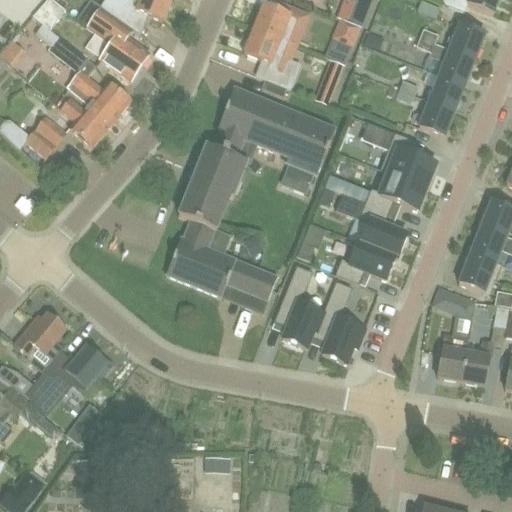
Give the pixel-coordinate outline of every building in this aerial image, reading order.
[(105,0),(99,10),(119,24),(125,15),(129,15),(131,16),(146,22),(147,19),(163,25),(172,1),(168,0),(105,0)] [(343,3),(336,21),(339,22),(340,23),(360,31),(372,0),(349,0),(348,5),(343,3)] [(492,19),(499,0),(468,0),(466,8),(492,19)] [(40,28),(48,34),(65,13),(49,1),(32,21),(40,28)] [(132,33),(119,24),(99,10),(89,3),(76,22),(85,30),(95,37),(114,50),(141,69),(149,57),(125,42),(132,33)] [(415,16),(435,23),(439,12),(420,5),(415,16)] [(252,33),(279,44),(295,50),(308,18),(280,7),(277,16),(261,9),(252,33)] [(140,38),(146,22),(131,16),(129,15),(125,15),(119,24),(132,33),(140,38)] [(360,31),(340,23),(330,43),(351,52),(360,32),(360,31)] [(50,51),(57,41),(48,34),(40,28),(33,37),(50,51)] [(448,54),(473,64),(484,37),(459,28),(448,54)] [(258,74),(255,81),(263,84),(286,93),(288,94),(298,69),(289,66),(295,50),(279,44),(252,33),(242,57),(261,65),(258,74)] [(422,33),(418,43),(434,49),(437,39),(422,33)] [(129,86),(141,69),(114,50),(95,37),(85,52),(100,62),(98,65),(109,72),(129,86)] [(96,71),(57,41),(50,51),(47,55),(76,77),(65,91),(67,93),(87,109),(111,129),(130,105),(106,85),(100,93),(87,82),(96,71)] [(463,90),(473,64),(448,54),(434,49),(418,43),(415,52),(429,57),(427,61),(443,67),(438,80),(463,90)] [(12,44),(0,57),(0,62),(11,72),(25,55),(12,44)] [(342,69),(329,64),(314,104),(326,110),(342,69)] [(453,115),(463,90),(438,80),(428,106),(453,115)] [(286,93),(263,84),(261,91),(283,100),(286,93)] [(398,94),(413,100),(417,91),(401,85),(398,94)] [(232,203),(246,167),(236,163),(243,144),(287,162),(285,167),(315,180),(334,134),(233,93),(229,104),(217,134),(219,135),(212,153),(205,151),(196,175),(191,187),(177,221),(190,225),(182,244),(180,243),(165,280),(220,302),(225,289),(267,306),(271,295),(277,281),(275,280),(275,281),(206,254),(213,235),(215,236),(228,201),(232,203)] [(410,109),(413,100),(398,94),(394,103),(410,109)] [(111,129),(87,109),(82,114),(69,103),(60,114),(74,125),(68,133),(74,138),(91,152),(111,129)] [(453,115),(428,106),(418,133),(443,142),(453,115)] [(0,136),(18,153),(23,147),(30,139),(9,123),(4,123),(0,120),(0,136)] [(45,121),(34,134),(30,139),(23,147),(44,165),(66,138),(65,137),(45,121)] [(419,163),(412,160),(417,148),(417,147),(393,138),(379,175),(387,178),(387,177),(425,192),(434,169),(419,163)] [(388,218),(392,206),(399,209),(415,216),(425,192),(387,177),(387,178),(379,197),(370,193),(364,209),(388,218)] [(327,209),(332,195),(322,191),(317,205),(327,209)] [(480,231),(505,241),(511,223),(511,213),(490,205),(480,231)] [(394,262),(396,263),(406,239),(390,233),(383,230),(388,218),(364,209),(357,224),(367,228),(359,247),(359,248),(394,262)] [(511,243),(505,241),(480,231),(469,257),(495,266),(499,256),(511,260),(511,243)] [(301,246),(296,258),(308,263),(313,250),(301,246)] [(369,279),(385,285),(394,262),(359,248),(359,247),(357,246),(349,267),(340,263),(334,280),(358,289),(363,277),(369,279)] [(469,257),(463,272),(494,284),(500,268),(495,266),(469,257)] [(315,336),(323,316),(300,307),(307,288),(306,287),(310,276),(295,270),(272,327),(273,327),(286,332),(284,338),(281,344),(305,353),(307,348),(310,342),(312,335),(315,336)] [(488,300),(494,284),(463,272),(457,288),(488,300)] [(350,292),(335,286),(323,316),(315,336),(312,335),(310,342),(325,348),(323,354),(321,359),(345,369),(352,351),(355,353),(363,333),(339,323),(347,304),(345,303),(350,292)] [(225,289),(220,302),(262,318),(267,306),(225,289)] [(438,291),(431,309),(454,319),(451,340),(467,343),(473,306),(438,291)] [(508,312),(511,312),(511,297),(496,295),(494,302),(493,309),(496,310),(508,312)] [(496,310),(489,347),(492,348),(501,350),(502,341),(508,312),(496,310)] [(511,342),(511,312),(508,312),(502,341),(511,342)] [(14,349),(28,361),(35,352),(52,366),(57,360),(61,355),(64,352),(56,345),(66,333),(47,318),(39,327),(35,323),(14,349)] [(451,340),(442,339),(439,353),(441,353),(441,357),(436,382),(460,387),(465,357),(467,343),(451,340)] [(490,362),(492,350),(492,348),(489,347),(481,346),(479,359),(465,357),(460,387),(483,391),(488,362),(490,362)] [(97,355),(94,358),(86,351),(76,364),(71,360),(69,362),(65,367),(57,360),(52,366),(43,377),(33,388),(23,401),(23,402),(28,406),(27,407),(45,422),(48,418),(58,406),(72,389),(82,397),(94,383),(98,386),(99,384),(100,383),(113,368),(97,355)] [(35,352),(28,361),(26,363),(43,377),(52,366),(35,352)] [(69,362),(61,355),(57,360),(65,367),(69,362)] [(0,369),(0,384),(10,390),(23,401),(33,388),(17,375),(6,371),(0,369)] [(10,390),(0,384),(0,400),(2,401),(10,390)] [(10,390),(2,401),(0,400),(0,446),(2,447),(13,434),(4,427),(8,421),(13,424),(18,418),(27,407),(28,406),(23,402),(23,401),(10,390)] [(27,407),(18,418),(35,431),(37,429),(50,439),(56,431),(45,422),(27,407)] [(66,439),(74,445),(79,449),(101,418),(89,409),(66,439)] [(230,461),(204,461),(204,477),(230,478),(230,461)] [(16,486),(0,507),(0,508),(5,511),(25,511),(43,488),(25,475),(16,486)]
